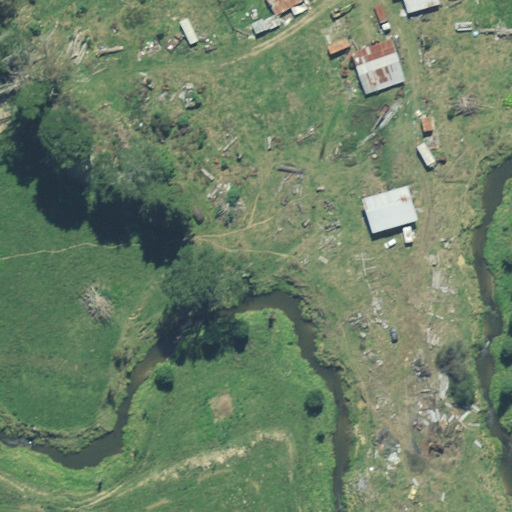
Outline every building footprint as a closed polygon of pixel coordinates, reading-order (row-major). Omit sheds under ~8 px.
[(269,0),(277,16),(293,8),(297,15),(315,6),(312,0),(269,0)] [(443,5),(441,0),(406,0),(410,14),(443,5)] [(277,27),(273,18),(255,25),(259,34),(277,27)] [(201,42),(191,19),(183,23),(192,45),(201,42)] [(474,21),(456,22),(457,32),(475,30),(474,21)] [(328,46),(333,56),(354,47),(350,37),(328,46)] [(407,81),(394,40),(354,54),(368,95),(407,81)] [(434,117),(424,119),(426,132),(436,131),(434,117)] [(428,144),(419,149),(429,167),(438,162),(428,144)] [(419,222),(409,188),(365,201),(375,235),(419,222)]
